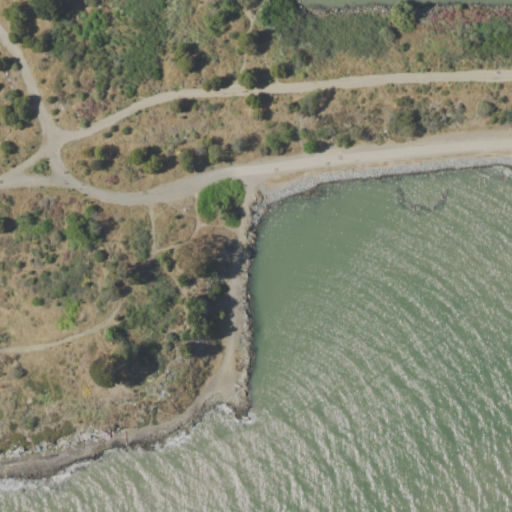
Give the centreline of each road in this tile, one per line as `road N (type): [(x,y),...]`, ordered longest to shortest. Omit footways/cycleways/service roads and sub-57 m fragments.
road 1 (track): [(511,144),(254,170)]
road 2 (track): [(254,170),(158,197),(119,196),(59,176)]
road 3 (track): [(59,176),(44,116),(0,35)]
